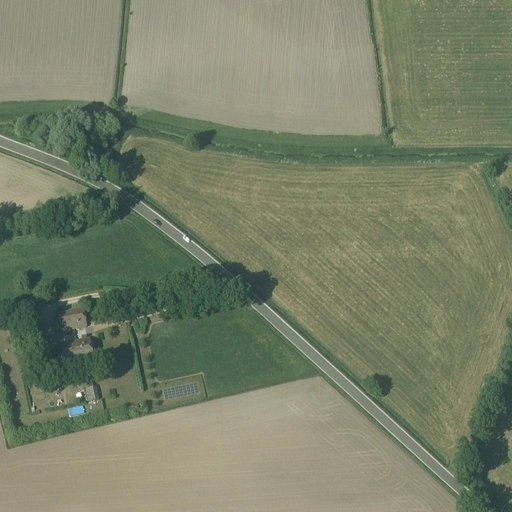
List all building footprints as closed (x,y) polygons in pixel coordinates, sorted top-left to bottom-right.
[(0,277),(0,294),(20,291),(17,275),(0,277)] [(21,327),(26,326),(29,341),(44,338),(37,302),(17,306),(21,327)] [(56,315),(60,334),(86,329),(82,310),(56,315)] [(63,368),(93,362),(88,340),(58,347),(63,368)] [(99,401),(96,389),(85,391),(87,404),(99,401)] [(28,419),(57,413),(55,402),(26,409),(28,419)] [(91,419),(115,415),(113,407),(90,411),(91,419)]
